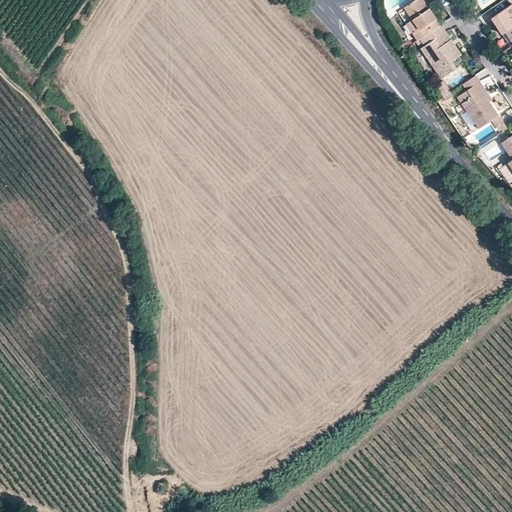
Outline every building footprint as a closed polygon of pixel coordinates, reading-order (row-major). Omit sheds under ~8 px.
[(423,37),(439,27),(420,0),(415,0),(402,10),(410,22),(418,32),(419,31),(423,37)] [(504,33),(510,42),(511,40),(511,6),(511,5),(493,17),(504,33)] [(420,40),(423,37),(419,31),(418,32),(410,22),(405,26),(416,42),(420,40)] [(420,50),(442,81),(456,71),(451,63),(457,60),(447,46),(451,43),(440,26),(439,27),(423,37),(420,40),(424,47),(420,50)] [(510,42),(504,33),(501,35),(507,44),(510,42)] [(461,57),(451,43),(447,46),(457,60),(461,57)] [(458,99),(478,130),(492,120),(493,121),(495,119),(500,125),(497,127),(499,130),(505,126),(498,116),(482,93),(485,91),(480,83),(476,76),(462,85),(467,93),(458,99)] [(450,93),(443,81),(436,86),(443,97),(450,93)] [(455,100),(450,93),(443,97),(448,105),(455,100)] [(511,149),(506,140),(503,142),(511,155),(511,149)] [(167,494),(168,484),(158,483),(158,493),(167,494)]
